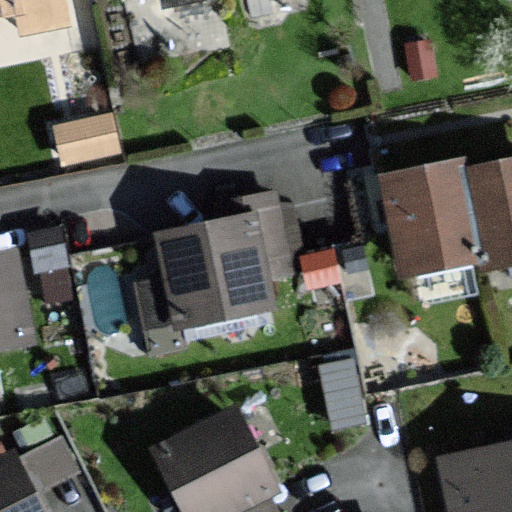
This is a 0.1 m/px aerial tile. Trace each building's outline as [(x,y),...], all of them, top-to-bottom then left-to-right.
[(70,22),(66,0),(0,0),(0,14),(20,11),(24,31),(70,22)] [(407,271),(486,255),(468,169),(466,159),(387,175),(407,271)] [(511,159),(468,169),(486,255),(488,265),(511,260),(511,159)] [(292,272),(276,192),(231,201),(235,218),(162,232),(180,324),(275,305),(269,276),(292,272)] [(0,345),(37,338),(20,251),(0,254),(0,345)] [(232,511),(240,508),(241,511),(275,511),(281,509),(269,486),(278,481),(237,406),(158,450),(192,511),(232,511)] [(32,472),(78,457),(70,432),(24,448),(32,472)] [(511,511),(511,443),(445,458),(456,511),(511,511)] [(0,511),(45,511),(11,449),(0,455),(0,511)]
